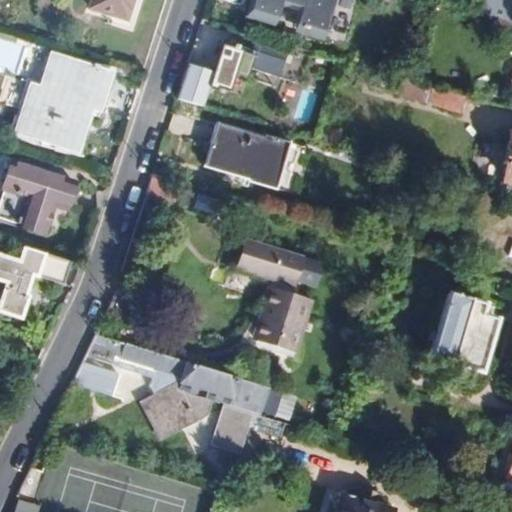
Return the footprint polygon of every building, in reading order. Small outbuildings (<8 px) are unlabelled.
[(92,0),(90,9),(126,20),(132,0),(92,0)] [(299,9),(293,30),(315,37),(327,0),(250,0),(246,16),(269,23),(275,2),(299,9)] [(511,8),(481,0),(477,14),(486,16),(511,23),(511,8)] [(269,23),(293,30),(299,9),(275,2),(269,23)] [(510,36),(511,28),(511,23),(486,16),(483,27),(510,36)] [(222,43),(210,75),(206,90),(215,92),(216,89),(229,93),(234,76),(249,80),(251,71),(278,79),(284,62),(222,43)] [(27,90),(13,133),(70,152),(85,109),(93,111),(104,75),(46,58),(34,92),(27,90)] [(187,67),(176,101),(200,109),(206,90),(210,75),(187,67)] [(484,103),(409,82),(406,98),(501,126),(505,109),(484,103)] [(484,103),(505,109),(507,100),(488,94),(484,103)] [(216,126),(203,170),(248,182),(248,185),(273,193),(288,144),(262,137),(261,139),(216,126)] [(511,196),(511,132),(509,132),(509,137),(507,137),(502,182),(505,183),(503,195),(511,196)] [(0,161),(0,221),(30,231),(38,204),(50,208),(60,179),(0,161)] [(152,177),(145,197),(169,203),(175,184),(152,177)] [(182,192),(176,210),(213,221),(218,202),(182,192)] [(292,354),(308,300),(287,293),(288,287),(294,290),(304,259),(248,242),(241,267),(271,276),(269,281),(276,284),(274,291),(269,289),(262,311),(258,309),(257,315),(252,314),(249,315),(249,320),(251,323),(258,326),(253,342),(292,354)] [(62,286),(67,264),(22,250),(18,266),(5,262),(3,273),(0,271),(0,314),(18,320),(25,299),(22,298),(16,297),(19,286),(25,288),(28,276),(62,286)] [(22,298),(25,288),(19,286),(16,297),(22,298)] [(483,307),(447,296),(429,362),(456,370),(455,374),(458,386),(469,389),(477,381),(494,323),(481,318),(483,307)] [(313,302),(308,300),(292,354),(297,355),(313,302)] [(93,337),(83,357),(113,365),(115,362),(183,383),(181,390),(231,406),(230,410),(251,416),(252,411),(260,414),(267,389),(93,337)] [(289,392),(303,395),(305,387),(291,383),(289,392)] [(281,393),(272,390),(265,413),(274,416),(281,393)] [(510,494),(511,494),(511,456),(503,484),(504,485),(503,488),(511,490),(510,494)] [(385,511),(386,511),(337,497),(332,511),(323,508),(321,511),(385,511)]
